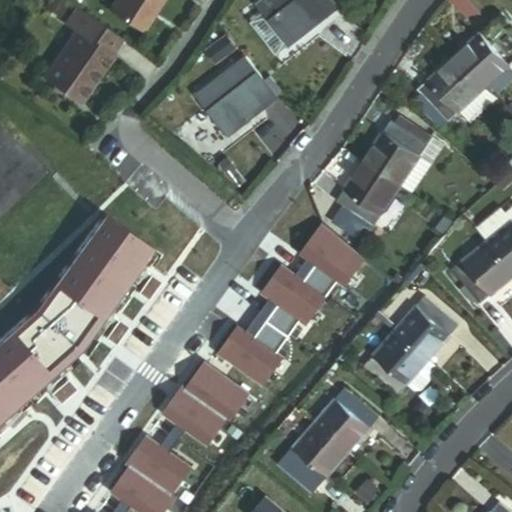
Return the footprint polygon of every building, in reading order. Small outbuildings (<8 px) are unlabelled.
[(103,0),(97,9),(128,31),(149,0),(103,0)] [(251,0),(248,3),(282,44),(331,3),(328,0),(251,0)] [(31,76),(67,103),(102,55),(100,53),(111,39),(75,12),(62,29),(65,31),(31,76)] [(484,97),(509,71),(511,73),(511,30),(497,16),(450,65),(484,97)] [(191,96),(225,135),(274,93),(240,54),(191,96)] [(461,121),(472,132),(495,108),(484,97),(450,65),(417,99),(450,131),(461,121)] [(411,190),(429,162),(416,154),(427,137),(391,114),(363,159),(399,182),(411,190)] [(0,213),(37,177),(0,140),(0,213)] [(348,181),(384,204),(399,182),(363,159),(348,181)] [(499,178),(511,167),(505,161),(487,177),(500,192),(506,186),(499,178)] [(506,186),(511,181),(511,168),(511,167),(499,178),(506,186)] [(376,218),(384,204),(348,181),(340,195),(376,218)] [(34,304),(0,334),(0,420),(79,351),(153,248),(102,211),(34,304)] [(511,274),(511,226),(508,221),(484,242),(511,274)] [(364,260),(320,225),(301,253),(307,257),(316,263),(305,279),(296,273),(283,263),(263,292),(270,297),(278,303),(255,335),(247,329),(239,323),(218,352),(263,384),(284,355),(277,351),(301,319),(307,324),(338,280),(346,285),(364,260)] [(490,295),(511,276),(511,274),(484,242),(461,261),(490,295)] [(316,263),(307,257),(296,273),(305,279),(316,263)] [(480,304),(490,295),(461,261),(451,270),(480,304)] [(162,280),(150,272),(137,291),(148,299),(162,280)] [(278,303),(270,297),(247,329),(255,335),(278,303)] [(447,338),(456,327),(422,299),(413,309),(447,338)] [(391,335),(425,364),(447,338),(413,309),(391,335)] [(129,325),(119,318),(105,336),(116,344),(129,325)] [(372,358),(406,387),(425,364),(391,335),(372,358)] [(405,388),(406,387),(372,358),(363,368),(398,397),(405,388)] [(250,392),(206,360),(186,387),(182,385),(163,412),(207,444),(226,417),(230,420),(250,392)] [(428,384),(426,377),(433,370),(427,365),(425,364),(406,387),(405,388),(414,395),(420,394),(428,384)] [(77,388),(66,376),(49,390),(60,402),(77,388)] [(372,427),(380,417),(345,389),(336,399),(372,427)] [(318,422),(353,450),(372,427),(336,399),(318,422)] [(297,448),(333,476),(353,450),(318,422),(297,448)] [(191,466),(147,434),(126,462),(130,465),(111,491),(140,511),(163,511),(174,497),(171,494),(191,466)] [(325,486),(333,476),(297,448),(290,458),(325,486)] [(292,511),(272,493),(257,510),(259,511),(292,511)]
